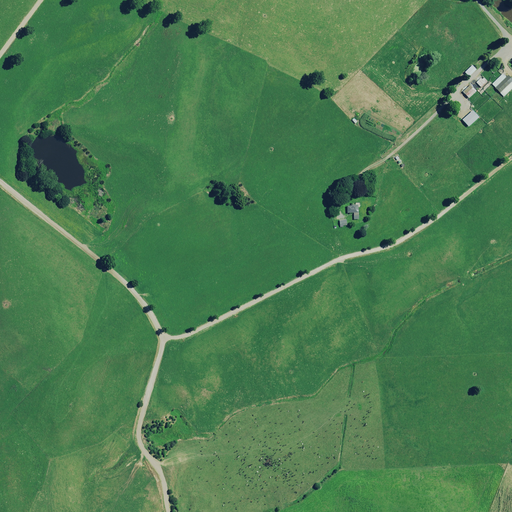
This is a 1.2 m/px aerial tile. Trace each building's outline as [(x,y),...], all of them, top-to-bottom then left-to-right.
[(476,70),(472,65),(465,72),(469,77),(476,70)] [(511,88),(511,78),(508,75),(495,87),(504,97),(511,88)] [(487,81),(484,78),(482,79),(481,78),(476,82),(481,87),(487,81)] [(476,91),(470,85),(463,92),(469,98),(476,91)] [(479,117),(473,110),(462,120),(468,127),(479,117)] [(359,219),(358,205),(351,205),(351,206),(347,206),(347,213),(354,213),(354,219),(359,219)]
